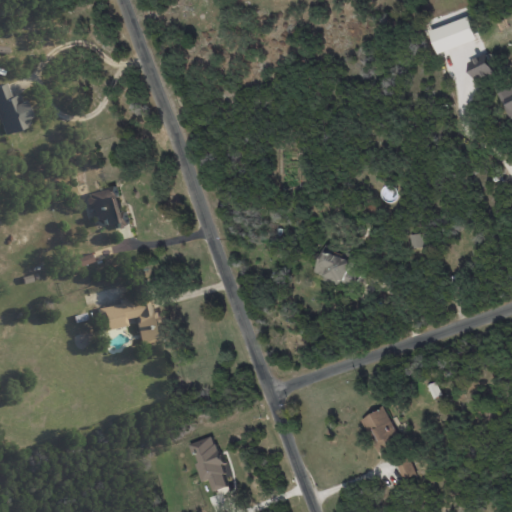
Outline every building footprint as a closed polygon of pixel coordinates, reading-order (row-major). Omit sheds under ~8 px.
[(498,74),(488,53),(468,62),(478,83),(498,74)] [(0,84),(0,123),(4,134),(26,126),(23,118),(27,116),(19,93),(9,96),(4,83),(0,84)] [(511,119),(511,85),(499,92),(511,120),(511,119)] [(88,193),(97,226),(114,222),(116,229),(127,226),(117,185),(88,193)] [(422,234),(407,234),(408,248),(423,248),(422,234)] [(314,273),(325,275),(324,280),(355,288),(359,272),(349,270),(352,260),(330,255),(332,247),(322,244),(314,273)] [(92,261),(89,253),(74,259),(77,267),(92,261)] [(100,330),(125,326),(124,318),(134,317),(139,344),(171,338),(166,313),(152,315),(148,294),(118,299),(119,303),(96,308),(100,330)] [(429,385),(433,398),(441,396),(437,382),(429,385)] [(380,452),(402,439),(385,407),(362,420),(380,452)] [(190,444),(193,456),(195,455),(203,482),(210,480),(214,491),(230,486),(214,436),(190,444)] [(417,474),(409,458),(396,464),(405,480),(417,474)]
